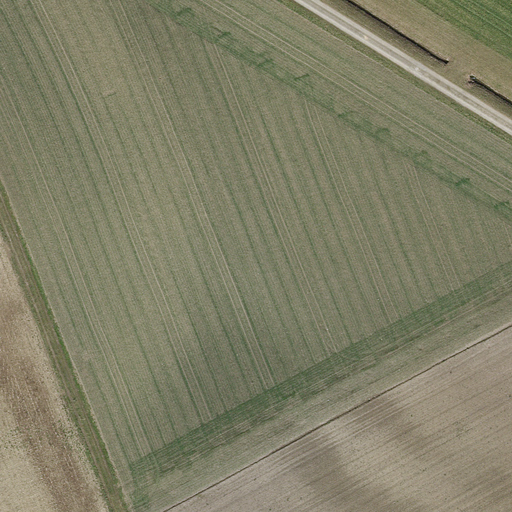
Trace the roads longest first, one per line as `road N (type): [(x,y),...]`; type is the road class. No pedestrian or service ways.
road 1 (track): [(0,196),(123,511)]
road 2 (track): [(511,125),(305,0)]
